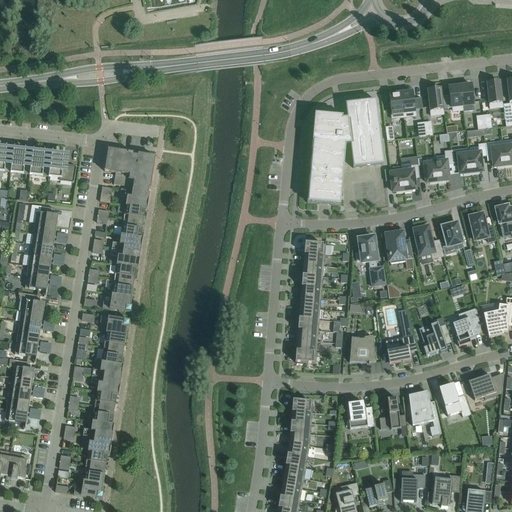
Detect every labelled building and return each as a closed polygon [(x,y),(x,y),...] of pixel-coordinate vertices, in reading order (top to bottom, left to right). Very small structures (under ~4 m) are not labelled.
[(511,80),(507,81),(510,105),(503,106),(505,128),(511,126),(511,117),(511,110),(511,80)] [(499,82),(487,84),(490,110),(502,108),(499,82)] [(471,85),(460,87),(462,107),(474,105),(471,85)] [(462,107),(460,87),(448,88),(450,108),(452,108),(453,112),(463,111),(462,107)] [(440,89),(428,91),(431,117),(443,115),(440,89)] [(412,92),(400,94),(403,118),(415,117),(412,92)] [(403,118),(400,94),(389,95),(392,120),(403,118)] [(376,101),(346,104),(345,105),(347,120),(342,121),(342,118),(318,116),(317,133),(313,133),(307,204),(340,206),(345,147),(350,146),(353,169),(383,165),(376,101)] [(490,116),(483,117),(484,130),(491,129),(490,116)] [(484,130),(483,117),(476,118),(478,131),(483,130),(484,130)] [(430,123),(424,124),(425,137),(432,136),(430,123)] [(425,137),(424,124),(417,125),(419,138),(425,137)] [(393,141),(392,128),(385,128),(387,142),(393,141)] [(511,138),(511,141),(502,143),(505,168),(511,167),(511,137),(511,138)] [(505,168),(502,143),(485,145),(486,157),(486,158),(492,157),(493,168),(497,167),(497,169),(505,168)] [(479,149),(468,150),(471,175),(479,175),(478,173),(482,172),(480,158),(486,157),(485,145),(478,146),(479,149)] [(0,149),(0,172),(10,173),(12,160),(6,159),(7,150),(0,149)] [(133,187),(132,192),(132,193),(147,195),(148,190),(150,190),(155,158),(138,155),(137,157),(133,156),(133,154),(108,150),(104,172),(115,174),(113,186),(128,188),(128,186),(133,187)] [(471,175),(468,150),(451,152),(452,165),(458,164),(460,175),(463,174),(463,176),(471,175)] [(13,151),(12,160),(10,173),(29,176),(31,162),(25,162),(26,152),(13,151)] [(434,159),(435,164),(437,184),(445,183),(445,181),(448,181),(446,165),(452,165),(451,152),(444,153),(445,157),(434,159)] [(32,153),(31,162),(29,176),(48,178),(50,164),(44,164),(45,154),(32,153)] [(51,155),(50,164),(48,178),(59,179),(59,182),(74,184),(76,167),(63,166),(64,156),(51,155)] [(437,184),(435,164),(424,165),(426,184),(430,183),(430,185),(437,184)] [(415,190),(413,179),(419,179),(418,166),(401,168),(404,193),(411,192),(411,191),(415,190)] [(404,193),(401,168),(390,169),(390,170),(384,171),(385,182),(391,182),(392,193),(396,192),(396,194),(404,193)] [(148,196),(148,197),(149,197),(149,195),(147,195),(132,193),(132,192),(121,190),(119,198),(127,199),(125,207),(145,210),(147,211),(149,201),(144,200),(144,195),(148,196)] [(17,221),(23,222),(25,206),(19,205),(17,221)] [(141,219),(144,219),(145,210),(125,207),(123,222),(140,224),(141,219)] [(495,210),(499,225),(500,225),(501,228),(500,228),(501,235),(503,235),(504,239),(511,237),(511,238),(511,209),(508,210),(507,207),(495,210)] [(53,209),(41,208),(40,214),(36,213),(35,224),(56,228),(58,216),(57,216),(57,217),(52,216),(53,209)] [(469,218),(474,242),(487,239),(488,244),(495,242),(491,227),(485,228),(482,216),(477,217),(477,216),(469,218)] [(139,230),(140,224),(123,222),(121,236),(141,239),(142,230),(139,230)] [(462,244),(457,224),(452,225),(452,223),(445,225),(446,227),(441,228),(447,248),(454,246),(455,251),(463,249),(462,244)] [(55,239),(56,228),(35,224),(33,235),(55,239)] [(432,260),(443,257),(439,241),(431,243),(430,239),(431,239),(431,238),(430,238),(428,228),(413,231),(415,240),(414,241),(415,248),(417,248),(419,257),(431,255),(432,260)] [(388,255),(390,265),(405,263),(405,260),(412,259),(409,244),(401,246),(401,243),(403,242),(402,234),(386,236),(387,244),(384,244),(385,255),(388,255)] [(53,249),(55,239),(33,235),(31,246),(53,249)] [(138,249),(141,249),(143,239),(141,239),(121,236),(120,244),(112,243),(111,250),(137,254),(138,249)] [(385,286),(382,268),(376,269),(375,262),(377,262),(376,252),(375,252),(374,248),(375,248),(374,238),(367,239),(367,237),(359,238),(360,240),(358,240),(360,255),(356,255),(357,263),(361,262),(361,264),(369,263),(370,270),(369,270),(372,288),(385,286)] [(306,244),(305,244),(304,255),(324,257),(325,246),(313,245),(313,243),(307,242),(306,244)] [(51,260),(53,249),(31,246),(30,256),(51,260)] [(136,260),(137,254),(111,250),(110,257),(117,258),(116,266),(136,269),(136,270),(138,270),(139,260),(136,260)] [(464,253),(468,266),(474,264),(471,251),(470,251),(464,253)] [(323,268),(324,257),(304,255),(303,266),(323,268)] [(0,262),(0,265),(7,267),(8,257),(1,256),(0,262)] [(50,271),(51,260),(30,256),(28,267),(50,271)] [(511,262),(503,265),(505,273),(511,271),(511,262)] [(132,278),(134,279),(136,270),(136,269),(116,266),(114,281),(131,283),(132,278)] [(323,278),(323,268),(303,266),(302,277),(323,278)] [(48,281),(50,271),(28,267),(26,278),(48,281)] [(502,267),(495,269),(496,276),(504,274),(502,267)] [(322,289),(323,278),(302,277),(301,287),(322,289)] [(45,299),(48,281),(26,278),(25,289),(37,291),(37,297),(40,298),(45,299)] [(130,289),(131,283),(114,281),(112,296),(131,299),(133,290),(130,289)] [(321,300),(322,289),(301,287),(300,298),(321,300)] [(39,304),(40,298),(37,297),(17,294),(17,295),(19,301),(18,312),(21,312),(43,316),(45,304),(44,304),(44,305),(39,304)] [(130,307),(131,299),(112,296),(110,304),(103,303),(102,310),(114,312),(114,311),(115,309),(119,309),(119,311),(118,312),(124,313),(131,314),(132,307),(130,307)] [(320,311),(321,300),(300,298),(299,309),(320,311)] [(511,326),(511,299),(506,299),(505,307),(499,306),(498,312),(483,315),(488,339),(503,335),(502,333),(507,334),(508,326),(511,326)] [(84,307),(96,309),(97,302),(85,300),(84,307)] [(319,321),(320,311),(299,309),(298,320),(319,321)] [(469,340),(475,338),(474,335),(481,333),(476,310),(458,316),(460,322),(452,325),(456,336),(455,337),(458,347),(471,343),(469,340)] [(41,326),(43,316),(21,312),(19,323),(41,326)] [(82,322),(93,323),(94,317),(82,315),(83,315),(82,322)] [(130,322),(123,321),(117,320),(117,321),(117,323),(112,323),(113,321),(113,319),(101,318),(100,324),(107,326),(106,334),(125,337),(127,329),(129,329),(130,322)] [(318,332),(319,321),(298,320),(298,330),(318,332)] [(39,337),(41,326),(19,323),(18,334),(39,337)] [(446,351),(437,324),(430,326),(431,329),(423,332),(428,347),(423,349),(425,357),(439,352),(440,354),(441,353),(441,352),(444,351),(445,352),(446,351)] [(317,343),(318,332),(298,330),(297,341),(317,343)] [(38,348),(39,337),(18,334),(16,344),(38,348)] [(124,346),(125,337),(106,334),(103,349),(120,351),(121,346),(124,346)] [(417,352),(413,337),(385,342),(389,363),(396,361),(397,364),(411,361),(409,353),(417,352)] [(375,363),(372,339),(364,340),(359,341),(359,340),(351,339),(349,363),(362,364),(362,363),(365,363),(368,363),(368,364),(375,363)] [(316,354),(317,343),(297,341),(296,352),(316,354)] [(35,365),(38,348),(16,344),(14,355),(27,357),(26,363),(30,364),(35,365)] [(119,357),(120,351),(103,349),(101,364),(121,367),(121,366),(122,357),(119,357)] [(315,365),(316,354),(296,352),(295,363),(296,363),(296,365),(303,365),(303,364),(315,365)] [(29,370),(30,364),(26,363),(10,361),(8,368),(12,368),(11,379),(33,382),(34,370),(34,371),(29,370)] [(123,366),(121,366),(121,367),(101,364),(100,372),(93,370),(92,377),(117,381),(118,376),(121,376),(123,366)] [(489,376),(486,377),(486,379),(483,380),(482,375),(465,381),(468,391),(470,390),(474,401),(483,398),(484,400),(501,394),(504,374),(490,379),(489,376)] [(116,387),(117,381),(92,377),(91,384),(98,385),(97,393),(116,396),(116,397),(118,397),(120,387),(116,387)] [(31,393),(33,382),(11,379),(9,389),(31,393)] [(438,390),(447,417),(460,413),(462,418),(470,415),(464,396),(463,397),(465,401),(458,403),(453,385),(438,390)] [(29,403),(31,393),(9,389),(8,400),(29,403)] [(115,406),(116,397),(116,396),(97,393),(94,408),(111,411),(112,405),(115,406)] [(409,406),(407,407),(409,416),(410,416),(412,427),(428,423),(429,423),(432,422),(433,428),(429,429),(431,437),(441,435),(434,403),(429,404),(428,400),(424,401),(422,394),(408,397),(409,406)] [(386,400),(388,415),(389,414),(390,418),(379,419),(380,430),(390,429),(390,431),(391,431),(391,429),(399,428),(399,430),(400,430),(400,428),(406,427),(404,416),(398,417),(396,399),(386,400)] [(28,414),(29,403),(8,400),(6,411),(28,414)] [(292,401),(291,412),(312,414),(313,403),(300,402),(300,400),(294,400),(294,401),(292,401)] [(373,427),(371,408),(363,409),(362,409),(362,406),(363,405),(363,403),(347,405),(348,411),(347,411),(348,421),(346,422),(345,428),(349,428),(349,430),(373,427)] [(110,416),(111,411),(94,408),(92,423),(112,426),(112,425),(113,417),(110,416)] [(25,432),(28,414),(6,411),(4,422),(17,424),(16,430),(25,432)] [(311,425),(312,414),(291,412),(291,423),(311,425)] [(107,435),(112,435),(114,426),(112,425),(112,426),(92,423),(91,431),(84,430),(83,437),(107,440),(107,435)] [(310,436),(311,425),(291,423),(290,434),(310,436)] [(309,447),(310,436),(290,434),(289,445),(309,447)] [(106,446),(107,440),(83,437),(82,443),(89,444),(88,452),(107,456),(109,456),(111,446),(106,446)] [(307,459),(309,447),(289,445),(287,455),(307,459)] [(7,477),(10,458),(11,454),(0,451),(0,477),(0,478),(1,475),(7,477)] [(106,465),(107,456),(88,452),(85,467),(102,470),(103,464),(106,465)] [(305,469),(307,459),(287,455),(285,466),(305,469)] [(26,470),(25,470),(28,457),(21,456),(20,460),(10,458),(7,477),(11,477),(11,480),(17,481),(17,479),(25,480),(26,470)] [(303,480),(305,469),(285,466),(283,477),(303,480)] [(101,475),(102,470),(85,467),(83,482),(103,485),(104,476),(101,475)] [(424,489),(425,476),(412,476),(412,480),(401,480),(400,502),(416,503),(416,489),(424,489)] [(302,491),(303,480),(283,477),(281,487),(302,491)] [(458,494),(460,478),(449,477),(449,481),(434,479),(433,487),(432,496),(431,505),(441,506),(440,508),(447,509),(447,507),(449,507),(451,493),(458,494)] [(101,493),(103,485),(83,482),(82,490),(74,489),(73,496),(85,498),(86,497),(85,497),(86,495),(90,496),(90,498),(90,499),(95,499),(95,500),(102,501),(103,494),(101,493)] [(359,495),(356,484),(340,488),(341,493),(335,495),(338,507),(335,508),(334,511),(355,511),(352,497),(359,495)] [(382,502),(387,500),(383,486),(373,488),(373,489),(364,491),(369,508),(383,505),(382,502)] [(55,493),(67,495),(68,488),(56,487),(55,493)] [(300,501),(302,491),(281,487),(280,498),(300,501)] [(466,502),(465,511),(466,511),(474,511),(473,511),(482,511),(484,504),(490,505),(491,493),(465,490),(464,502),(466,502)] [(297,511),(300,501),(280,498),(278,509),(297,511)]
